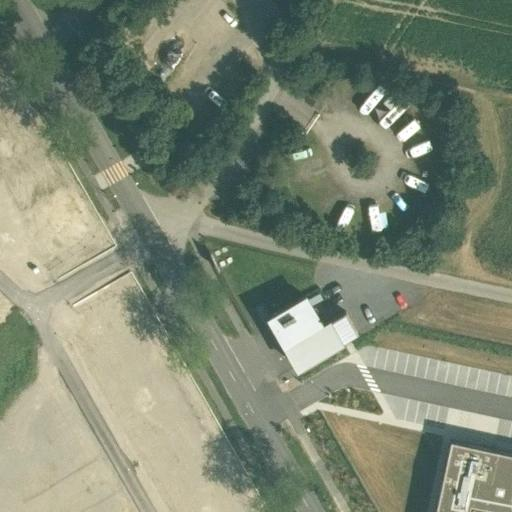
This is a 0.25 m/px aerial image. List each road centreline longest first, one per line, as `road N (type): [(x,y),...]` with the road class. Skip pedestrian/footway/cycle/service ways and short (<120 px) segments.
road 1 (tertiary): [(153,246),(309,511)]
road 2 (tertiary): [(18,0),(153,246)]
road 3 (residential): [(150,511),(33,311)]
road 4 (residential): [(153,246),(33,311)]
